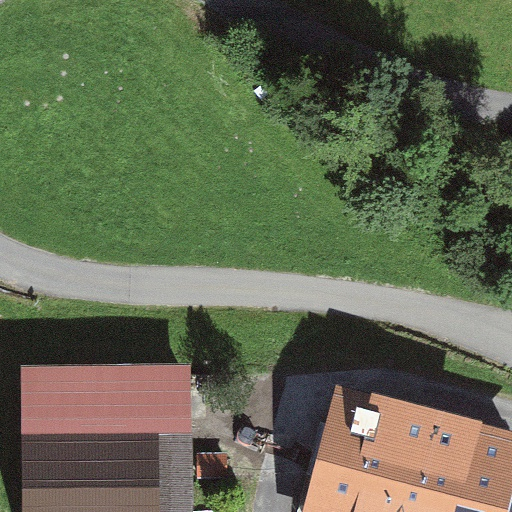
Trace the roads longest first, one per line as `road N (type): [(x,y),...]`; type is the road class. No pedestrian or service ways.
road 1 (unclassified): [(511,340),(390,304),(305,292),(91,283),(0,255)]
road 2 (unclassified): [(247,0),(442,93),(511,111)]
